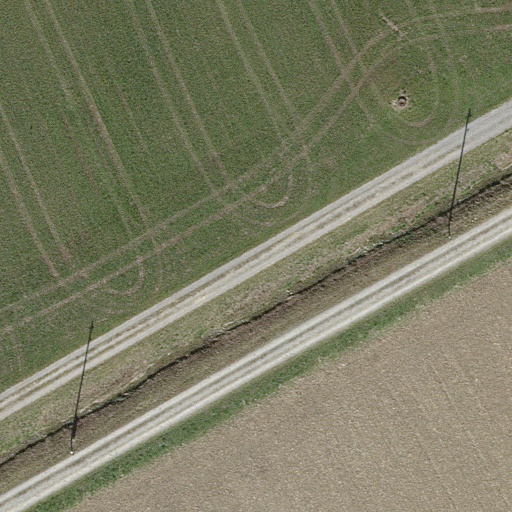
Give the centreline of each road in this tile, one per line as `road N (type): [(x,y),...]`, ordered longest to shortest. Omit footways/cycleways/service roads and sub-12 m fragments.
road 1 (track): [(511,127),(0,414)]
road 2 (track): [(511,227),(6,511)]
